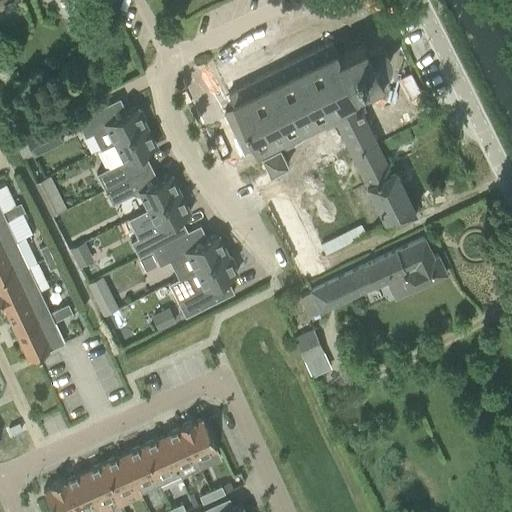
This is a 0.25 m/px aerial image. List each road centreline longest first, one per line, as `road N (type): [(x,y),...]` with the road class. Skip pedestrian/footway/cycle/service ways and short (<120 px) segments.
road 1 (residential): [(5,479),(231,380),(294,511)]
road 2 (residential): [(160,61),(166,105),(195,163),(275,261)]
road 3 (tertiary): [(511,178),(420,0)]
road 4 (residential): [(160,61),(300,0)]
